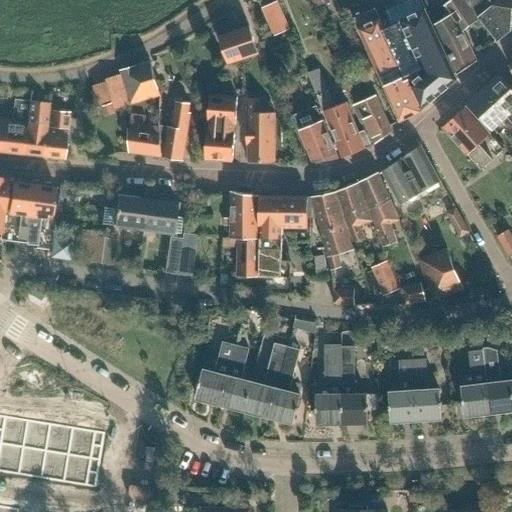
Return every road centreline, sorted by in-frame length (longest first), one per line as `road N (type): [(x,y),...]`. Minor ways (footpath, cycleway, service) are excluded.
road 1 (unclassified): [(0,291),(18,268),(35,264),(382,316),(511,297)]
road 2 (residential): [(425,129),(377,161),(309,178),(0,165)]
road 3 (residential): [(16,329),(190,440),(284,465)]
road 4 (unclassified): [(224,0),(143,51),(82,75),(0,78)]
road 5 (residential): [(284,465),(511,451)]
road 6 (residential): [(511,282),(425,129)]
